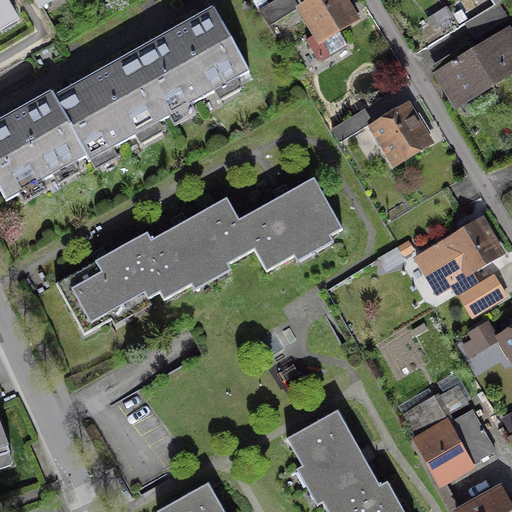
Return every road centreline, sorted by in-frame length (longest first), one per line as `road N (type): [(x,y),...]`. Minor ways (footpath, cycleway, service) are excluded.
road 1 (residential): [(371,0),(511,233)]
road 2 (residential): [(90,511),(0,313)]
